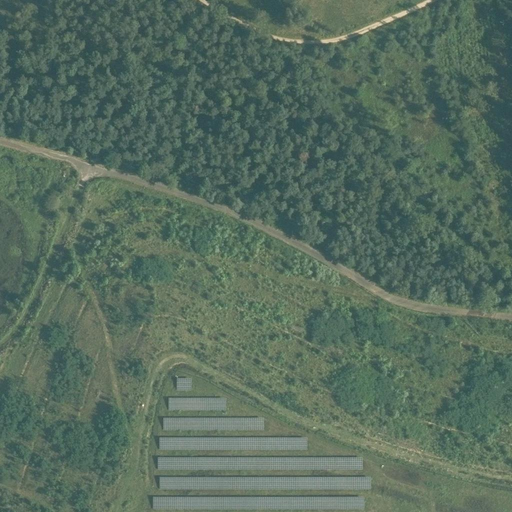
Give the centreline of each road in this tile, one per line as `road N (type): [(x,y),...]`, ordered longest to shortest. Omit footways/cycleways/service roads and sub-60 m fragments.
road 1 (track): [(426,0),(314,40),(263,34),(197,0)]
road 2 (track): [(59,237),(34,298),(0,345)]
